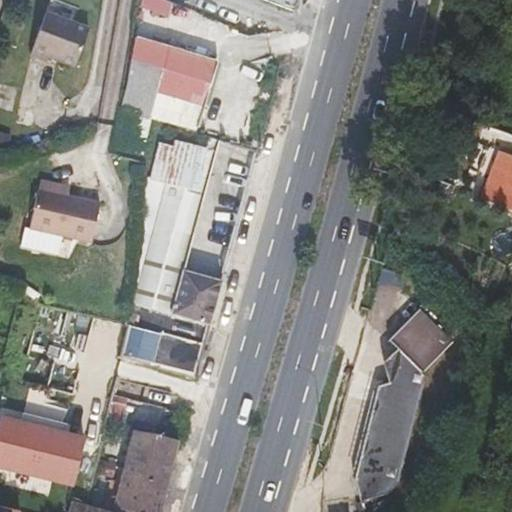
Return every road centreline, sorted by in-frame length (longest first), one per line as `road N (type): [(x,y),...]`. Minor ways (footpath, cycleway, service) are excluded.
road 1 (primary): [(261,511),(404,0)]
road 2 (primary): [(337,48),(204,511)]
road 3 (residential): [(337,48),(223,0)]
